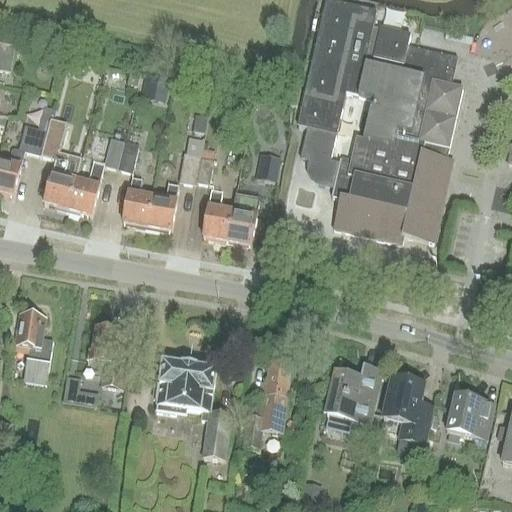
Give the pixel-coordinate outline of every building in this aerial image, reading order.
[(327,5),(326,6),(328,6),(299,130),(298,129),(298,130),(307,133),(300,162),(308,164),(309,164),(308,170),(308,177),(311,182),(317,185),(324,187),(334,189),(333,193),(331,201),(332,202),(332,201),(340,203),(332,234),(394,248),(401,249),(403,241),(427,247),(428,247),(433,248),(443,204),(453,164),(447,162),(449,153),(463,92),(463,91),(451,89),(457,62),(407,50),(410,40),(380,33),(380,32),(378,32),(378,36),(371,35),(375,16),(327,5)] [(15,50),(0,47),(0,75),(10,77),(15,50)] [(131,78),(129,88),(138,90),(140,79),(131,78)] [(195,120),(192,136),(204,138),(207,122),(195,120)] [(49,125),(40,160),(56,164),(52,179),(51,179),(44,209),(56,212),(56,214),(68,217),(76,185),(75,185),(81,164),(59,159),(67,130),(49,125)] [(21,171),(20,171),(24,156),(40,160),(42,151),(46,136),(25,130),(18,154),(13,153),(10,168),(0,165),(0,199),(1,197),(13,201),(21,171)] [(187,150),(186,159),(200,161),(201,160),(202,152),(203,144),(189,142),(187,150)] [(104,170),(118,174),(124,147),(110,144),(104,170)] [(124,147),(118,174),(132,177),(138,151),(124,147)] [(200,161),(200,162),(213,164),(214,158),(215,154),(202,152),(201,160),(200,161)] [(184,159),(179,187),(195,190),(196,187),(200,162),(200,161),(186,159),(184,159)] [(269,161),(265,185),(275,187),(280,163),(269,161)] [(200,162),(196,187),(209,190),(213,164),(200,162)] [(76,185),(68,217),(79,220),(79,218),(91,221),(99,191),(98,191),(104,170),(93,167),(88,188),(76,185)] [(146,234),(152,202),(140,199),(142,184),(131,182),(129,197),(128,197),(123,228),(135,230),(135,232),(146,234)] [(152,202),(146,234),(158,236),(159,234),(171,236),(176,206),(178,191),(168,189),(165,204),(152,202)] [(228,248),(233,216),(219,214),(222,199),(211,197),(209,212),(208,212),(203,242),(215,244),(215,246),(228,248)] [(228,248),(238,250),(238,248),(251,251),(256,220),(258,205),(235,201),(228,248)] [(16,338),(14,350),(30,353),(28,366),(49,369),(53,345),(43,343),(45,328),(43,328),(44,322),(42,322),(43,320),(24,317),(23,319),(21,318),(18,338),(16,338)] [(123,394),(128,360),(117,358),(120,334),(108,332),(108,330),(98,329),(98,331),(95,330),(91,353),(89,353),(87,364),(105,367),(101,390),(123,394)] [(260,455),(263,435),(282,438),(287,402),(291,367),(270,364),(266,389),(262,388),(257,423),(245,422),(241,452),(260,455)] [(49,369),(28,366),(24,385),(46,388),(49,369)] [(155,392),(153,402),(156,405),(157,405),(156,416),(175,419),(176,413),(202,417),(201,425),(207,426),(208,418),(209,419),(216,375),(196,372),(196,371),(182,369),(182,370),(162,368),(159,390),(158,390),(158,391),(155,392)] [(369,428),(381,377),(364,374),(361,385),(335,379),(326,418),(369,428)] [(62,406),(75,408),(79,382),(66,380),(62,406)] [(424,448),(431,420),(418,417),(424,390),(392,383),(383,422),(403,427),(399,443),(424,448)] [(454,401),(446,436),(476,443),(486,445),(494,410),(454,401)] [(231,422),(209,419),(208,418),(207,426),(206,436),(202,462),(225,466),(231,422)] [(511,471),(511,424),(510,433),(507,446),(502,469),(511,471)] [(0,429),(0,453),(10,455),(13,431),(0,429)] [(502,431),(499,444),(507,446),(510,433),(502,431)] [(289,435),(287,448),(301,450),(303,437),(289,435)] [(399,443),(396,457),(421,463),(424,448),(399,443)] [(421,479),(417,498),(438,502),(442,484),(421,479)] [(299,511),(317,511),(322,491),(305,487),(299,511)] [(426,511),(427,502),(417,501),(416,511),(426,511)]
